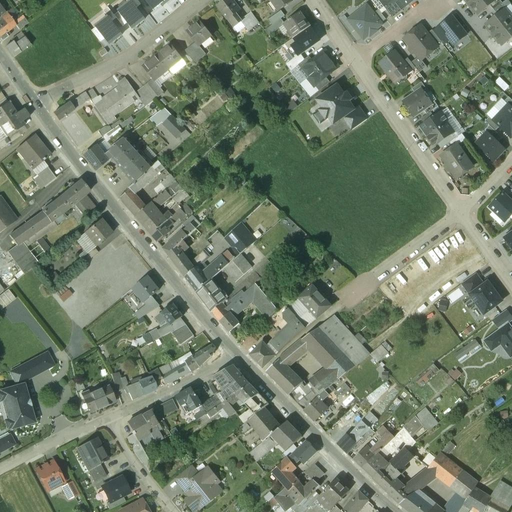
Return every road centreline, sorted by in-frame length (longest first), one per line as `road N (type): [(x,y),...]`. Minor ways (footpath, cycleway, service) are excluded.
road 1 (secondary): [(231,349),(33,107)]
road 2 (secondary): [(392,511),(231,349)]
road 3 (residential): [(33,107),(135,57),(204,0)]
road 4 (residential): [(461,214),(357,60)]
road 5 (residential): [(231,349),(202,375),(107,420)]
road 6 (residential): [(461,214),(345,298)]
